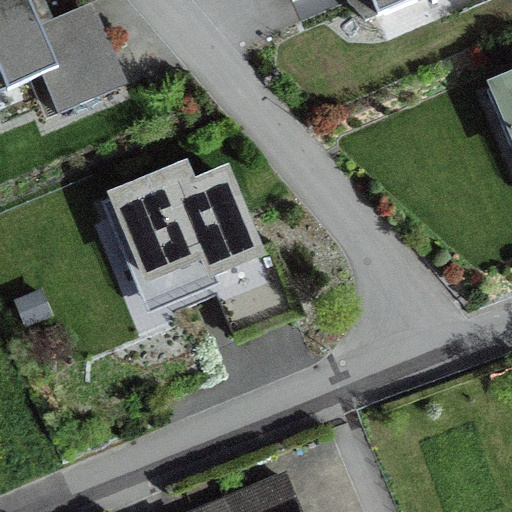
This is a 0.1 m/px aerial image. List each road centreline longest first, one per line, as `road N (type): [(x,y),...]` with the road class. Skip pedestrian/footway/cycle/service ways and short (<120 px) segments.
road 1 (residential): [(426,350),(386,275),(304,164),(159,0)]
road 2 (residential): [(22,511),(426,350)]
